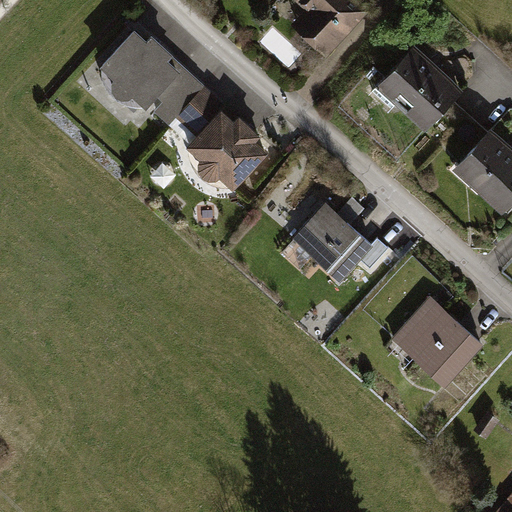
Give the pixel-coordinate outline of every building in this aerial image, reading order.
[(292,0),(304,10),(291,25),(327,56),(370,9),(359,0),(292,0)] [(128,100),(132,97),(165,128),(176,116),(204,84),(185,68),(180,74),(168,63),(174,56),(152,37),(146,43),(134,32),(100,70),(115,82),(112,87),(113,95),(120,101),(128,100)] [(470,115),(453,99),(463,89),(414,45),(368,96),(387,113),(395,104),(442,146),(470,115)] [(213,182),(220,178),(234,190),(267,154),(256,143),(261,137),(238,115),(232,122),(219,110),(225,103),(204,84),(176,116),(198,136),(187,149),(204,163),(201,171),(205,179),(213,182)] [(459,162),(452,170),(501,214),(511,201),(511,151),(470,115),(442,146),(459,162)] [(326,201),(293,238),(340,281),(374,244),(351,224),(366,207),(354,196),(339,213),(326,201)] [(429,296),(392,337),(445,384),(482,343),(429,296)] [(487,411),(476,427),(489,435),(499,420),(487,411)] [(511,511),(511,494),(496,511),(511,511)]
